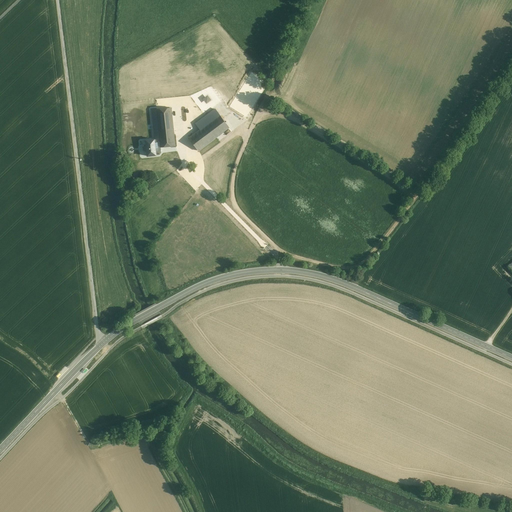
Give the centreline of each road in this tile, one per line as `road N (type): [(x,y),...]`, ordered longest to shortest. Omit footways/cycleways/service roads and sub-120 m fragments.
road 1 (secondary): [(511,357),(343,282),(282,269),(200,285),(101,344)]
road 2 (residential): [(57,0),(101,344)]
road 3 (unknown): [(511,58),(363,260),(343,267),(283,253)]
road 4 (unknown): [(406,210),(393,180),(280,116),(241,123),(199,157),(199,170),(235,205)]
road 5 (unknown): [(276,255),(235,205),(233,186),(310,0)]
road 6 (track): [(55,390),(89,445),(149,432),(188,511)]
road 7 (secondary): [(101,344),(0,449)]
